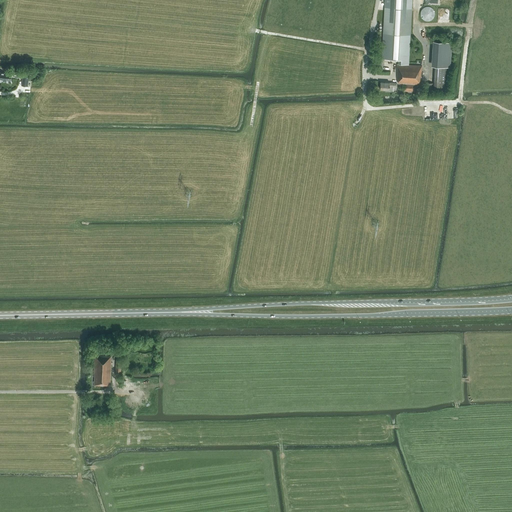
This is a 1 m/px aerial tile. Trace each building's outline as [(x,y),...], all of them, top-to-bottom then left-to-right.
[(385,0),(382,59),(397,59),(397,78),(398,78),(398,83),(402,84),(402,91),(409,91),(412,91),(413,84),(420,85),(421,65),(408,65),(411,0),(385,0)] [(435,16),(435,14),(435,12),(434,10),(433,9),(431,8),(429,7),(427,7),(425,7),(424,8),(422,9),(421,11),(421,13),(421,15),(421,17),(422,18),(424,20),(425,21),(427,21),(429,21),(431,20),(433,19),(434,18),(435,16)] [(446,90),(447,67),(435,66),(433,89),(446,90)] [(11,75),(12,75),(12,73),(0,71),(0,78),(2,79),(2,80),(6,81),(7,80),(11,80),(11,75)] [(380,82),(380,89),(385,89),(385,91),(393,92),(394,86),(397,86),(397,83),(389,82),(389,83),(380,82)] [(110,385),(111,356),(95,356),(94,376),(95,376),(94,385),(105,386),(105,385),(110,385)]
